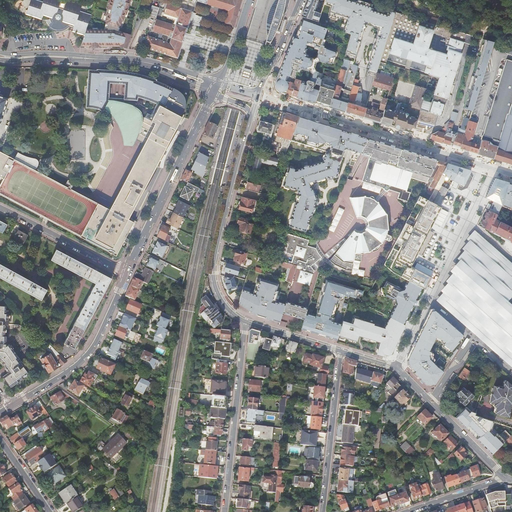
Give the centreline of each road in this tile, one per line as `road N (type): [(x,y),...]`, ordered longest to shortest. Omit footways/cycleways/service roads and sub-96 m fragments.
road 1 (residential): [(511,173),(259,94)]
road 2 (secondary): [(252,114),(212,272),(222,303),(245,322)]
road 3 (residential): [(127,272),(213,92)]
road 4 (residential): [(245,322),(224,511)]
road 5 (residential): [(12,404),(91,350),(127,272)]
road 6 (residential): [(322,511),(339,351)]
road 7 (secondary): [(395,368),(505,478)]
road 8 (residential): [(127,272),(0,207)]
